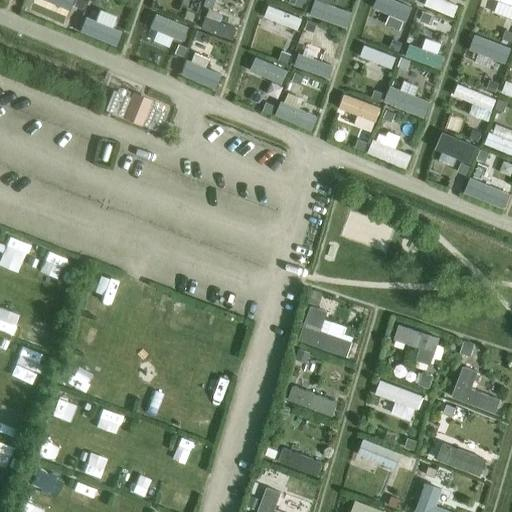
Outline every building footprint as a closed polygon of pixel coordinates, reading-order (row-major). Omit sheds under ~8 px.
[(214,0),(205,0),(204,7),(213,10),(216,1),(214,0)] [(296,0),(295,6),(304,9),(306,0),(296,0)] [(351,14),(316,0),(310,0),(305,12),(345,28),(351,14)] [(416,7),(400,0),(372,0),(371,5),(410,21),(416,7)] [(432,0),(427,11),(451,22),(461,0),(432,0)] [(305,18),(266,1),(260,16),(299,32),(305,18)] [(193,26),(154,10),(148,24),(187,41),(193,26)] [(186,10),(183,19),(192,22),(195,13),(186,10)] [(241,27),(202,11),(196,25),(236,42),(241,27)] [(422,11),(419,19),(428,23),(431,14),(422,11)] [(122,33),(82,16),(76,31),(116,47),(122,33)] [(309,19),(306,27),(314,31),(318,23),(309,19)] [(417,21),(412,38),(432,42),(436,26),(417,21)] [(69,22),(65,31),(74,34),(77,26),(69,22)] [(511,46),(472,30),(466,45),(506,61),(511,46)] [(511,33),(504,30),(501,39),(510,42),(511,37),(511,33)] [(198,31),(195,40),(204,44),(207,34),(198,31)] [(398,55),(359,38),(353,53),(392,69),(398,55)] [(447,55),(408,39),(402,53),(441,69),(447,55)] [(393,40),(390,48),(399,52),(402,43),(393,40)] [(177,47),(174,56),(181,59),(184,50),(177,47)] [(336,64),(296,48),(290,63),(330,79),(336,64)] [(282,52),(278,61),(287,65),(291,56),(282,52)] [(291,69),(252,53),(246,67),(285,83),(291,69)] [(401,58),(398,66),(407,70),(410,61),(401,58)] [(224,75),(185,59),(179,74),(219,90),(224,75)] [(295,73),(292,81),(301,85),(304,76),(295,73)] [(511,78),(505,75),(499,90),(511,95),(511,78)] [(497,96),(457,80),(451,94),(491,111),(497,96)] [(490,81),(487,89),(495,92),(498,84),(490,81)] [(429,101),(389,84),(383,99),(423,115),(429,101)] [(381,106),(342,89),(336,104),(375,120),(381,106)] [(104,110),(158,132),(166,112),(148,106),(151,100),(131,92),(129,97),(113,90),(104,110)] [(373,90),(370,98),(379,102),(382,93),(373,90)] [(498,99),(495,107),(503,110),(506,102),(498,99)] [(320,117),(280,101),(274,115),(314,131),(320,117)] [(266,103),(262,112),(271,115),(275,107),(266,103)] [(385,108),(382,117),(391,120),(394,112),(385,108)] [(511,137),(488,128),(482,142),(511,154),(511,137)] [(471,129),(468,138),(478,141),(481,133),(471,129)] [(480,146),(440,130),(434,144),(474,160),(480,146)] [(412,153),(373,137),(367,152),(407,168),(412,153)] [(357,140),(354,148),(363,152),(366,143),(357,140)] [(479,150),(476,159),(484,162),(488,154),(479,150)] [(460,163),(456,172),(465,176),(469,167),(460,163)] [(507,193),(467,177),(461,191),(501,207),(507,193)] [(2,245),(20,250),(26,227),(8,222),(2,245)] [(42,261),(58,265),(64,241),(49,237),(42,261)] [(138,293),(152,299),(163,275),(149,268),(138,293)] [(312,290),(308,301),(318,305),(322,294),(312,290)] [(174,322),(181,299),(162,293),(155,316),(174,322)] [(1,294),(0,299),(0,314),(15,318),(20,298),(1,294)] [(45,332),(54,310),(34,302),(25,324),(45,332)] [(228,332),(229,305),(214,304),(212,331),(228,332)] [(309,305),(297,340),(346,357),(352,342),(320,330),(326,312),(309,305)] [(240,339),(250,317),(238,312),(228,334),(240,339)] [(438,338),(398,324),(393,339),(420,347),(415,360),(429,365),(438,338)] [(78,325),(76,334),(95,339),(98,330),(78,325)] [(18,333),(15,355),(40,358),(43,337),(18,333)] [(463,342),(460,354),(468,357),(472,344),(463,342)] [(299,349),(296,357),(306,361),(309,352),(299,349)] [(451,397),(494,413),(500,400),(470,389),(477,371),(462,365),(451,397)] [(147,373),(141,399),(152,402),(159,376),(147,373)] [(424,373),(420,384),(429,387),(433,376),(424,373)] [(421,391),(381,377),(375,393),(416,407),(421,391)] [(59,383),(58,405),(80,406),(81,384),(59,383)] [(331,397),(291,383),(285,400),(326,413),(331,397)] [(227,393),(205,387),(199,410),(220,416),(227,393)] [(0,418),(18,426),(26,406),(6,399),(0,413),(0,418)] [(280,405),(278,415),(286,417),(289,407),(280,405)] [(446,405),(442,414),(449,417),(453,408),(446,405)] [(0,448),(5,450),(12,430),(0,425),(0,448)] [(193,445),(195,434),(180,431),(177,442),(193,445)] [(405,450),(364,436),(359,453),(399,466),(405,450)] [(408,438),(405,448),(413,450),(416,441),(408,438)] [(485,454),(444,441),(439,457),(479,471),(485,454)] [(322,459),(282,445),(276,462),(317,475),(322,459)] [(428,467),(425,474),(432,477),(435,469),(428,467)] [(412,511),(455,511),(435,504),(442,487),(424,480),(412,511)] [(255,511),(282,511),(274,509),(280,493),(264,487),(255,511)] [(391,497),(388,505),(396,508),(400,500),(391,497)] [(383,511),(384,511),(354,500),(349,511),(383,511)]
